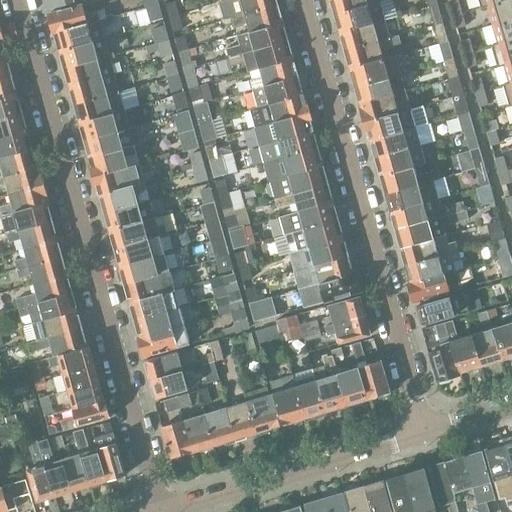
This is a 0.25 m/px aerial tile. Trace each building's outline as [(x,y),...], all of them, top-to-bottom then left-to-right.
[(41,0),(45,11),(65,5),(63,0),(41,0)] [(222,20),(232,17),(277,4),(275,0),(239,0),(241,6),(220,13),(222,20)] [(330,0),(334,14),(380,1),(382,1),(387,0),(386,0),(330,0)] [(454,0),(449,2),(453,15),(461,12),(457,0),(454,0)] [(477,0),(480,8),(487,7),(487,5),(504,0),(477,0)] [(511,0),(504,0),(487,5),(487,7),(492,25),(511,19),(511,0)] [(339,32),(385,19),(381,5),(383,5),(382,1),(380,2),(380,1),(334,14),(339,32)] [(164,5),(168,18),(178,15),(174,2),(164,5)] [(162,19),(161,13),(158,4),(146,7),(150,22),(162,19)] [(246,23),(248,31),(282,22),(277,4),(232,17),(235,26),(246,23)] [(53,33),(106,18),(103,9),(84,14),(82,5),(46,15),(49,26),(52,28),(53,33)] [(433,25),(442,22),(437,5),(428,7),(430,16),(433,25)] [(461,12),(453,15),(456,28),(465,25),(461,12)] [(182,28),(178,15),(168,18),(172,31),(182,28)] [(106,18),(53,33),(58,51),(103,39),(100,28),(108,26),(106,18)] [(339,32),(344,50),(390,37),(385,19),(339,32)] [(498,43),(498,44),(511,40),(511,19),(492,25),(498,43)] [(226,49),(228,57),(287,40),(282,22),(248,31),(251,41),(248,41),(246,34),(237,36),(239,45),(226,49)] [(433,25),(438,43),(448,41),(442,22),(433,25)] [(168,40),(164,26),(151,30),(155,44),(157,44),(157,43),(168,40)] [(184,36),(174,39),(177,51),(187,48),(184,36)] [(380,49),(392,46),(400,44),(398,36),(390,38),(390,37),(344,50),(349,68),(382,58),(380,49)] [(460,41),(464,54),(473,52),(469,38),(460,41)] [(103,39),(58,51),(63,69),(114,55),(113,53),(108,54),(103,39)] [(157,43),(157,44),(161,57),(172,54),(168,40),(157,43)] [(287,40),(228,57),(230,66),(256,59),(258,67),(292,58),(287,40)] [(511,40),(498,44),(498,43),(491,45),(497,67),(504,65),(504,64),(511,61),(511,40)] [(441,52),(444,61),(453,59),(448,41),(438,43),(441,52)] [(191,62),(187,48),(177,51),(182,70),(193,67),(193,68),(196,67),(195,61),(191,62)] [(473,52),(464,54),(468,67),(476,65),(473,52)] [(114,55),(63,69),(68,87),(113,74),(109,60),(114,58),(114,55)] [(349,68),(354,85),(400,73),(395,56),(383,59),(382,58),(349,68)] [(249,79),(251,88),(297,76),(292,58),(258,67),(261,76),(249,79)] [(458,77),(455,68),(453,59),(444,61),(449,79),(458,77)] [(0,61),(0,80),(11,78),(6,60),(0,61)] [(178,75),(174,61),(163,64),(167,78),(178,75)] [(197,84),(193,68),(193,67),(182,70),(187,87),(197,84)] [(359,103),(405,90),(402,81),(401,77),(408,75),(407,72),(400,74),(400,73),(354,85),(359,103)] [(73,104),(118,92),(113,74),(68,87),(73,104)] [(178,75),(167,78),(171,92),(182,89),(178,75)] [(302,94),(297,76),(251,88),(254,97),(256,106),(302,94)] [(449,79),(446,80),(451,97),(454,96),(463,94),(460,85),(458,77),(449,79)] [(0,99),(16,95),(11,78),(0,80),(0,99)] [(471,80),(475,93),(484,91),(480,78),(471,80)] [(511,82),(509,84),(509,82),(502,84),(509,107),(511,105),(511,82)] [(201,98),(197,84),(187,87),(191,101),(201,98)] [(407,99),(405,90),(359,103),(361,110),(359,112),(362,122),(398,113),(395,103),(407,99)] [(484,91),(475,93),(479,106),(488,104),(484,91)] [(118,92),(73,104),(78,121),(123,109),(118,92)] [(187,107),(183,92),(172,95),(177,110),(187,107)] [(253,128),(273,122),(309,112),(306,101),(303,99),(302,94),(256,106),(248,108),(253,128)] [(468,112),(465,103),(463,94),(454,96),(451,97),(457,115),(468,112)] [(0,119),(21,113),(16,95),(0,99),(0,119)] [(193,106),(194,111),(198,124),(212,120),(206,102),(193,106)] [(123,109),(78,121),(83,140),(128,128),(123,109)] [(410,109),(398,113),(362,122),(366,136),(368,136),(370,141),(415,127),(410,109)] [(188,111),(174,114),(179,130),(192,126),(189,115),(188,111)] [(259,146),(279,140),(312,131),(310,125),(312,122),(309,112),(273,122),(275,129),(256,135),(259,146)] [(468,112),(457,115),(462,133),(464,133),(473,130),(469,116),(468,112)] [(0,138),(26,131),(21,113),(0,119),(0,138)] [(204,143),(214,140),(217,138),(212,120),(198,124),(203,143),(204,143)] [(484,123),(487,133),(495,130),(498,129),(495,120),(484,123)] [(128,128),(83,140),(89,159),(133,146),(141,144),(136,126),(128,128)] [(415,127),(370,141),(375,159),(420,146),(415,127)] [(180,134),(178,134),(183,152),(198,148),(196,139),(193,130),(183,133),(180,134)] [(478,148),(476,139),(473,130),(464,133),(466,142),(469,151),(478,148)] [(495,130),(487,133),(490,146),(499,143),(495,130)] [(0,138),(0,157),(31,149),(26,131),(0,138)] [(317,149),(312,131),(279,140),(281,149),(270,153),(262,155),(265,164),(317,149)] [(204,143),(205,146),(204,146),(208,160),(222,156),(232,153),(229,145),(217,149),(214,140),(204,143)] [(91,177),(127,168),(124,159),(136,156),(133,146),(89,159),(90,164),(88,167),(91,177)] [(375,159),(380,177),(413,167),(413,168),(425,165),(420,146),(375,159)] [(474,168),(483,166),(481,157),(478,148),(469,151),(474,168)] [(0,176),(36,167),(31,149),(0,157),(0,176)] [(286,168),(289,176),(322,167),(317,149),(265,164),(267,173),(275,171),(286,168)] [(192,163),(194,168),(203,166),(199,152),(190,155),(192,163)] [(227,174),(222,156),(208,160),(213,178),(227,174)] [(494,159),(498,172),(507,169),(503,156),(494,159)] [(192,163),(181,167),(183,171),(194,168),(192,163)] [(98,195),(144,182),(152,180),(149,171),(141,173),(139,164),(127,168),(91,177),(94,188),(97,189),(98,195)] [(203,166),(194,168),(198,183),(207,180),(203,166)] [(483,166),(474,168),(479,187),(489,185),(486,175),(483,166)] [(0,186),(5,185),(8,195),(43,185),(41,174),(38,173),(36,167),(0,176),(0,186)] [(322,167),(289,176),(268,182),(273,199),(327,184),(322,167)] [(430,181),(430,182),(446,178),(445,174),(439,175),(437,169),(415,175),(413,168),(413,167),(380,177),(384,194),(430,181)] [(507,169),(498,172),(502,185),(510,182),(507,169)] [(214,183),(218,196),(227,193),(224,180),(214,183)] [(384,194),(390,212),(423,202),(420,193),(432,190),(430,182),(430,181),(384,194)] [(104,213),(149,201),(144,182),(98,195),(104,213)] [(296,203),(299,211),(332,202),(327,184),(273,199),(276,208),(296,203)] [(0,217),(2,217),(46,204),(45,198),(46,195),(43,185),(8,195),(11,204),(0,207),(0,217)] [(204,205),(213,202),(209,188),(200,191),(204,205)] [(233,211),(227,193),(218,196),(223,214),(233,211)] [(109,232),(142,222),(154,219),(149,201),(104,213),(109,232)] [(394,229),(464,210),(462,201),(425,211),(423,202),(390,212),(394,229)] [(218,220),(216,212),(213,202),(204,205),(200,206),(204,224),(218,220)] [(284,235),(286,234),(337,220),(332,202),(299,211),(278,217),(281,226),(284,235)] [(51,222),(46,204),(2,217),(7,235),(51,222)] [(394,229),(399,247),(445,235),(443,226),(468,219),(466,211),(465,211),(464,210),(394,229)] [(238,229),(234,216),(233,211),(223,214),(228,231),(238,229)] [(113,249),(158,236),(167,234),(164,225),(156,227),(154,219),(109,232),(113,249)] [(209,241),(223,238),(218,220),(204,224),(209,241)] [(337,220),(286,234),(288,243),(294,241),(297,250),(342,238),(337,220)] [(21,240),(23,249),(56,240),(51,222),(7,235),(10,243),(21,240)] [(504,238),(499,222),(486,225),(491,242),(504,238)] [(238,229),(228,231),(231,245),(233,250),(243,247),(248,245),(243,227),(238,229)] [(455,241),(448,243),(445,235),(399,247),(404,265),(458,250),(455,241)] [(158,236),(113,249),(118,267),(163,254),(158,236)] [(228,256),(225,246),(223,238),(209,241),(214,259),(228,256)] [(296,270),(302,268),(347,255),(342,238),(297,250),(299,259),(293,261),(296,270)] [(495,259),(497,258),(509,255),(504,238),(491,242),(490,243),(495,259)] [(17,270),(61,258),(56,240),(23,249),(26,258),(15,261),(17,269),(17,270)] [(238,267),(247,264),(244,250),(234,253),(238,267)] [(458,250),(404,265),(409,282),(455,270),(462,268),(458,250)] [(163,254),(118,267),(123,285),(168,272),(166,263),(163,254)] [(316,274),(319,283),(352,274),(347,255),(302,268),(304,277),(316,274)] [(511,264),(509,255),(497,258),(502,278),(511,275),(511,264)] [(228,256),(214,259),(219,274),(232,270),(228,256)] [(31,275),(33,285),(66,276),(61,258),(17,270),(17,269),(8,272),(10,281),(31,275)] [(238,267),(241,280),(251,277),(247,264),(238,267)] [(412,302),(460,289),(455,270),(409,282),(411,289),(409,292),(412,302)] [(168,272),(123,285),(128,303),(173,290),(171,281),(168,272)] [(220,278),(225,295),(238,292),(233,274),(220,278)] [(354,279),(352,274),(319,283),(300,288),(305,307),(359,292),(356,281),(354,279)] [(15,299),(18,308),(71,294),(66,276),(33,285),(36,294),(24,297),(15,299)] [(248,303),(257,300),(254,287),(244,290),(248,303)] [(173,290),(128,303),(133,320),(178,308),(175,299),(173,290)] [(230,312),(233,311),(243,309),(238,292),(225,295),(230,312)] [(43,321),(76,312),(71,294),(18,308),(20,317),(29,315),(32,324),(43,320),(43,321)] [(322,318),(324,327),(364,316),(362,308),(364,307),(361,298),(359,299),(358,296),(327,305),(330,316),(322,318)] [(447,297),(416,306),(416,308),(415,310),(417,318),(419,319),(421,325),(481,308),(478,299),(450,306),(447,297)] [(252,316),(261,314),(257,300),(248,303),(252,316)] [(178,308),(133,320),(138,338),(183,326),(178,308)] [(248,328),(243,309),(233,311),(230,312),(234,326),(220,330),(222,335),(248,328)] [(486,311),(489,320),(497,318),(495,309),(486,311)] [(480,323),(489,320),(486,311),(478,314),(480,323)] [(34,333),(37,342),(81,329),(76,312),(43,321),(46,329),(34,333)] [(296,314),(275,320),(276,326),(277,326),(279,333),(285,331),(300,327),(299,325),(296,314)] [(364,316),(324,327),(327,335),(335,333),(338,344),(369,335),(369,332),(371,331),(368,322),(366,322),(364,316)] [(300,327),(301,334),(319,329),(316,320),(299,325),(300,327)] [(444,322),(447,332),(454,330),(452,320),(444,322)] [(458,373),(450,342),(447,332),(444,322),(420,329),(423,339),(435,336),(437,345),(426,348),(435,381),(459,374),(458,373)] [(511,324),(493,330),(501,360),(510,357),(511,357),(511,324)] [(138,347),(141,358),(188,345),(183,326),(138,338),(140,344),(138,347)] [(258,343),(280,337),(279,333),(277,326),(276,326),(255,331),(258,343)] [(53,357),(86,348),(81,329),(37,342),(27,344),(29,352),(50,347),(53,357)] [(321,337),(319,329),(301,334),(304,342),(321,337)] [(501,360),(493,330),(472,336),(480,366),(481,366),(484,367),(490,365),(492,362),(501,360)] [(250,334),(242,336),(246,351),(254,349),(250,334)] [(480,366),(472,336),(450,342),(458,373),(468,370),(471,371),(477,369),(479,366),(480,366)] [(226,359),(221,340),(210,343),(216,362),(226,359)] [(351,345),(357,368),(367,399),(377,396),(379,398),(386,396),(386,393),(388,392),(379,361),(366,365),(359,342),(351,345)] [(58,366),(60,373),(93,365),(88,347),(86,348),(53,357),(48,358),(51,368),(58,366)] [(340,348),(330,351),(333,358),(343,356),(340,348)] [(148,373),(150,380),(181,371),(176,352),(145,361),(145,364),(143,364),(146,373),(148,373)] [(211,353),(200,356),(203,365),(205,364),(214,362),(211,353)] [(312,370),(324,412),(326,411),(328,413),(335,411),(335,408),(345,405),(336,374),(337,374),(331,356),(327,357),(326,354),(321,356),(324,367),(312,370)] [(203,365),(201,365),(206,383),(219,380),(214,362),(205,364),(203,365)] [(28,373),(39,371),(37,363),(26,365),(28,373)] [(66,392),(98,383),(93,365),(60,373),(66,392)] [(356,402),(367,399),(357,368),(337,374),(336,374),(345,405),(347,404),(349,407),(356,405),(356,402)] [(26,387),(21,369),(1,375),(5,393),(26,387)] [(312,369),(290,375),(303,418),(312,415),(313,418),(323,415),(322,412),(324,412),(312,370),(312,369)] [(149,387),(152,397),(154,396),(155,398),(187,390),(181,371),(150,380),(151,387),(149,387)] [(290,375),(268,381),(280,425),(291,421),(293,424),(300,422),(301,419),(303,418),(290,375)] [(34,380),(37,391),(47,388),(44,378),(34,380)] [(66,392),(70,409),(103,400),(98,383),(66,392)] [(208,388),(199,390),(203,405),(213,403),(208,388)] [(176,397),(179,410),(192,406),(188,393),(176,397)] [(248,400),(257,431),(259,434),(266,432),(267,428),(277,425),(268,394),(248,400)] [(51,415),(53,414),(48,398),(51,397),(51,395),(39,399),(44,417),(51,415)] [(179,410),(176,397),(164,401),(167,413),(179,410)] [(63,431),(108,419),(103,400),(70,409),(73,417),(60,421),(63,431)] [(245,435),(257,431),(248,400),(229,406),(238,438),(239,440),(245,438),(245,435)] [(205,413),(215,445),(222,443),(225,446),(232,443),(232,440),(238,438),(229,406),(205,413)] [(192,452),(200,449),(201,452),(211,449),(211,446),(215,445),(205,413),(183,420),(192,452)] [(9,431),(19,428),(14,415),(5,419),(9,431)] [(160,427),(170,459),(172,458),(174,461),(181,459),(181,455),(192,452),(183,420),(160,427)] [(109,422),(102,424),(105,434),(112,432),(109,422)] [(53,425),(47,426),(49,435),(56,433),(57,433),(55,427),(53,425)] [(79,455),(89,486),(106,480),(97,449),(89,451),(84,429),(73,432),(77,449),(79,455)] [(61,435),(55,437),(58,449),(65,447),(61,435)] [(34,468),(26,471),(35,502),(52,497),(43,466),(41,459),(36,443),(35,440),(27,442),(34,468)] [(511,441),(503,444),(511,473),(511,441)] [(97,449),(106,480),(124,475),(115,444),(97,449)] [(511,507),(511,506),(511,473),(503,444),(484,450),(498,497),(508,494),(511,507)] [(480,451),(463,456),(480,511),(488,511),(486,502),(495,500),(480,451)] [(89,486),(79,455),(61,460),(71,491),(89,486)] [(480,511),(463,456),(445,462),(454,493),(462,491),(468,511),(480,511)] [(71,491),(61,460),(43,466),(52,497),(71,491)] [(456,501),(454,493),(445,462),(427,467),(439,506),(447,504),(449,511),(458,511),(455,501),(456,501)] [(436,511),(424,468),(405,474),(416,511),(436,511)] [(9,485),(25,479),(22,471),(6,475),(9,485)] [(416,511),(405,474),(386,480),(395,511),(416,511)] [(12,498),(29,493),(25,479),(9,485),(0,487),(0,511),(15,508),(12,498)] [(391,511),(382,481),(363,486),(370,511),(391,511)] [(370,511),(363,486),(344,492),(349,511),(370,511)] [(345,511),(340,493),(321,499),(325,511),(345,511)] [(325,511),(321,499),(303,504),(304,511),(325,511)]
